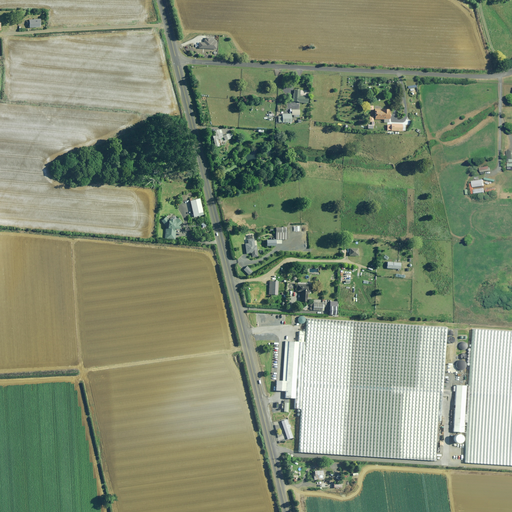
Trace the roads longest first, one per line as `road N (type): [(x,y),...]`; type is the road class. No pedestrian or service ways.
road 1 (tertiary): [(286,511),(176,61)]
road 2 (residential): [(176,61),(472,76),(511,71)]
